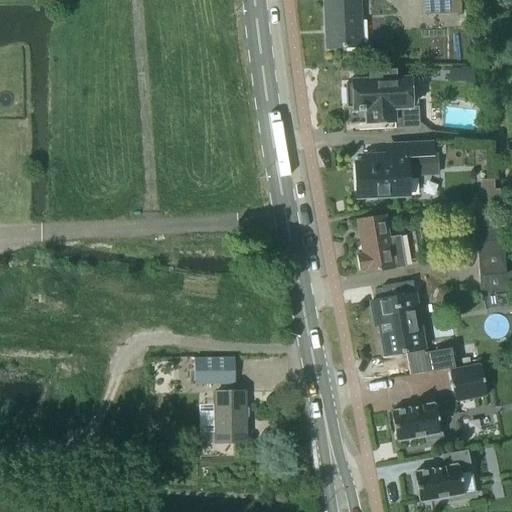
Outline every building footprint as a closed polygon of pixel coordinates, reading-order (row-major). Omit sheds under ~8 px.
[(324,0),(327,49),(359,47),(356,0),(324,0)] [(421,0),(423,16),(448,15),(446,0),(421,0)] [(352,84),(345,84),(346,108),(353,108),(353,111),(358,111),(358,113),(363,113),(363,111),(365,111),(366,124),(380,123),(384,123),(393,122),(394,122),(394,120),(394,109),(411,109),(411,108),(411,107),(415,104),(415,94),(410,92),(409,78),(402,79),(395,79),(389,79),(389,71),(368,72),(368,80),(351,81),(352,84)] [(426,155),(409,156),(409,168),(426,167),(426,155)] [(365,163),(355,164),(357,198),(407,196),(415,195),(417,193),(416,182),(414,180),(406,180),(406,177),(405,156),(385,157),(364,157),(365,163)] [(491,187),(481,187),(482,205),(497,204),(496,192),(496,190),(491,190),(491,187)] [(364,270),(365,272),(403,266),(402,263),(398,237),(388,239),(384,216),(356,221),(362,254),(355,255),(358,271),(364,270)] [(477,218),(478,241),(478,242),(476,242),(478,259),(504,257),(503,241),(498,241),(496,217),(477,218)] [(478,259),(479,275),(480,291),(510,292),(509,273),(505,274),(504,257),(478,259)] [(377,318),(384,356),(424,349),(411,281),(380,287),(382,299),(370,301),(373,318),(377,318)] [(426,373),(454,368),(451,348),(422,353),(426,373)] [(234,359),(195,360),(195,385),(234,384),(234,359)] [(480,365),(449,371),(455,401),(455,402),(486,396),(480,365)] [(214,393),(214,418),(215,443),(245,443),(244,393),(214,393)] [(390,412),(395,442),(425,436),(425,440),(440,437),(434,404),(420,407),(420,406),(408,408),(408,409),(390,412)] [(413,473),(418,503),(448,497),(448,501),(463,498),(459,474),(470,472),(466,451),(441,456),(443,467),(431,469),(431,470),(413,473)]
